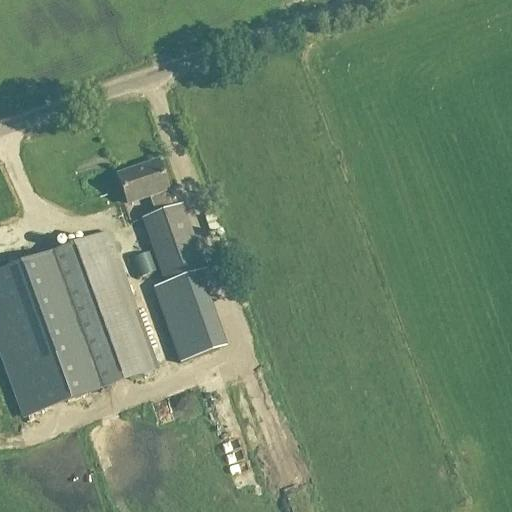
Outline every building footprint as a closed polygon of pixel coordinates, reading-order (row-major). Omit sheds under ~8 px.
[(153,219),(169,213),(163,194),(165,194),(156,165),(115,179),(125,207),(146,200),(153,219)] [(169,213),(153,219),(140,223),(162,287),(201,274),(179,210),(169,213)] [(211,218),(201,222),(207,235),(216,231),(211,218)] [(0,351),(25,420),(152,373),(112,263),(116,261),(107,235),(0,273),(0,351)] [(156,310),(170,362),(233,346),(219,293),(156,310)]
